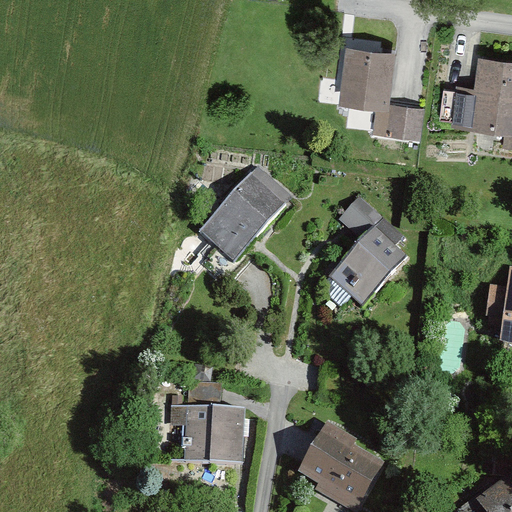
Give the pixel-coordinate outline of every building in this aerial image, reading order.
[(398,52),(349,46),(343,104),(392,110),(398,52)] [(473,129),(507,133),(505,152),(511,152),(511,61),(483,58),(479,90),(459,87),(454,123),(474,125),(473,129)] [(259,173),(203,236),(238,267),(294,204),(259,173)] [(330,280),(363,310),(408,261),(376,231),(330,280)] [(511,271),(510,271),(502,347),(511,348),(511,271)] [(192,412),(171,411),(170,463),(243,466),(245,413),(218,412),(219,388),(193,387),(192,412)] [(320,446),(300,478),(354,511),(385,462),(331,428),(320,446)] [(511,511),(511,478),(478,505),(483,511),(511,511)]
